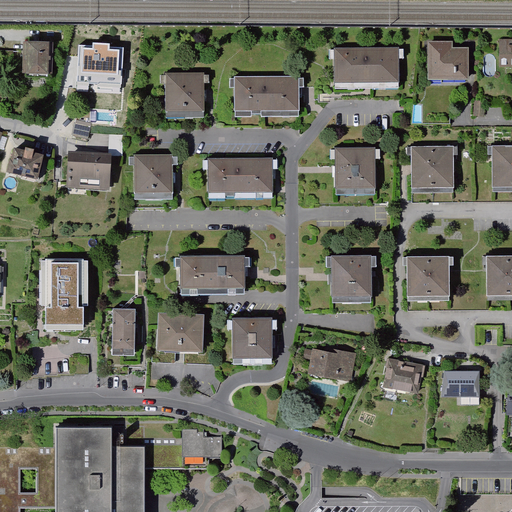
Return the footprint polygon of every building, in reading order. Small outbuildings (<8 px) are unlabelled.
[(511,39),(500,40),(500,65),(511,64),(511,39)] [(452,42),(428,42),(428,79),(468,79),(468,49),(452,49),(452,42)] [(23,74),(46,75),(47,44),(24,43),(23,74)] [(121,48),(79,47),(77,84),(120,86),(121,48)] [(400,47),(335,47),(335,83),(368,83),(400,83),(400,47)] [(13,53),(0,52),(0,61),(13,62),(13,53)] [(205,73),(166,73),(166,113),(205,113),(205,73)] [(301,79),(235,78),(235,111),(301,111),(301,79)] [(475,100),(473,114),(483,115),(485,101),(475,100)] [(77,121),(73,135),(89,137),(91,126),(77,121)] [(109,134),(109,153),(123,153),(124,135),(109,134)] [(511,150),(494,151),(495,194),(511,193),(511,150)] [(47,158),(15,151),(9,176),(41,184),(47,158)] [(455,152),(413,151),(412,193),(454,194),(455,152)] [(113,194),(114,157),(70,156),(69,192),(113,194)] [(376,156),(335,156),(335,170),(335,196),(376,196),(376,156)] [(174,158),(135,159),(136,199),(175,199),(174,158)] [(209,203),(276,203),(276,166),(209,166),(209,203)] [(511,257),(488,257),(488,295),(511,295),(511,257)] [(244,258),(182,258),(182,293),(245,292),(244,258)] [(449,258),(408,258),(408,296),(448,296),(449,258)] [(329,259),(329,272),(336,272),(336,306),(372,306),(372,274),(379,274),(379,259),(329,259)] [(89,266),(43,267),(43,314),(48,314),(48,336),(84,336),(84,313),(89,313),(89,266)] [(114,312),(113,352),(134,353),(134,312),(114,312)] [(205,319),(160,319),(159,357),(204,358),(205,319)] [(274,324),(234,324),(234,366),(275,366),(274,324)] [(310,378),(352,385),(357,355),(332,351),(331,355),(306,351),(304,364),(312,366),(310,378)] [(428,367),(390,361),(385,391),(424,397),(428,367)] [(444,402),(481,401),(481,373),(444,374),(444,402)] [(145,511),(145,495),(145,467),(145,442),(112,442),(112,421),(56,421),(56,447),(0,446),(0,511),(145,511)] [(183,439),(183,456),(209,455),(222,455),(222,435),(203,435),(203,431),(196,431),(196,429),(183,429),(183,439)] [(145,442),(145,467),(183,466),(183,456),(183,439),(145,439),(145,442)]
